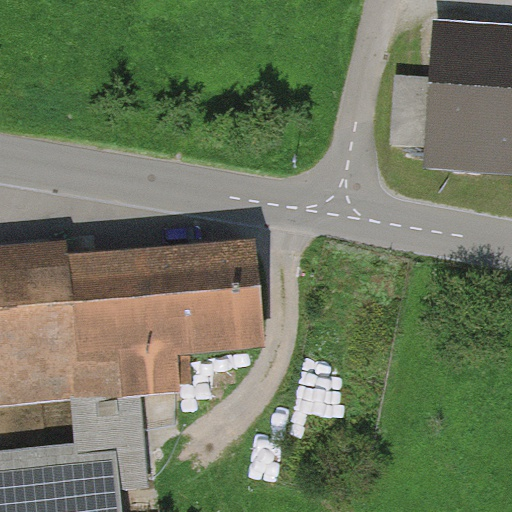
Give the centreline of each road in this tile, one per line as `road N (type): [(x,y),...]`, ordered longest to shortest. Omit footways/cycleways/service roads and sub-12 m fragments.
road 1 (tertiary): [(339,215),(0,158)]
road 2 (unclassified): [(339,215),(378,0)]
road 3 (tertiary): [(511,250),(339,215)]
